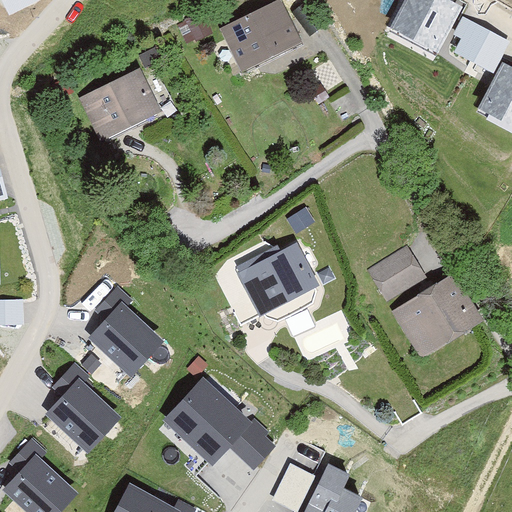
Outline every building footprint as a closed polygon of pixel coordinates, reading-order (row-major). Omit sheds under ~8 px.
[(3,0),(10,13),(37,0),(3,0)] [(445,0),(407,0),(393,28),(436,51),(461,8),(445,0)] [(279,11),(223,36),(238,68),(293,43),(279,11)] [(508,42),(472,24),(457,53),(493,71),(508,42)] [(511,69),(505,66),(483,108),(511,123),(511,69)] [(97,148),(155,120),(134,79),(77,107),(97,148)] [(295,247),(242,274),(262,313),(315,286),(295,247)] [(406,249),(371,270),(387,305),(426,281),(406,249)] [(474,325),(448,282),(398,313),(425,351),(474,325)] [(158,340),(110,299),(81,332),(129,373),(158,340)] [(23,300),(0,300),(0,323),(24,324),(23,300)] [(78,379),(46,413),(87,452),(119,419),(78,379)] [(222,464),(255,426),(204,380),(170,418),(222,464)] [(406,384),(386,393),(399,422),(419,413),(406,384)] [(31,458),(4,486),(29,511),(55,511),(70,497),(31,458)] [(354,511),(360,501),(340,491),(347,475),(328,466),(305,511),(354,511)] [(170,511),(128,489),(115,511),(170,511)]
